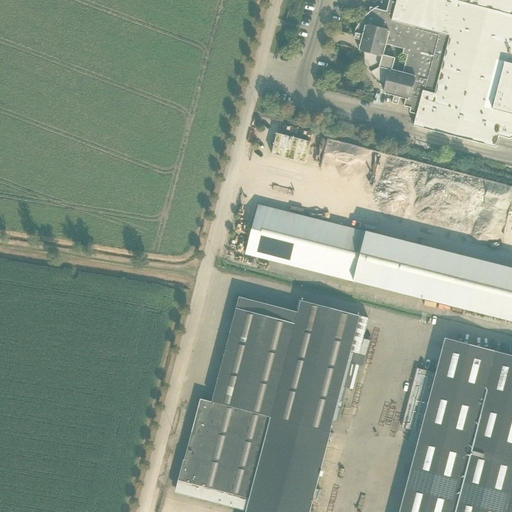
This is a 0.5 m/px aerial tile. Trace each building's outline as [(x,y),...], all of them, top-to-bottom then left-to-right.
[(414,127),(495,148),(498,136),(510,139),(511,138),(511,0),(389,0),(386,12),(370,8),(368,15),(367,15),(364,17),(361,21),(358,25),(357,28),(354,32),(354,34),(355,35),(354,40),(361,41),(358,50),(364,52),(364,57),(365,62),(367,68),(370,74),(373,79),(376,82),(380,85),(385,89),(384,94),(394,97),(392,104),(397,105),(399,98),(405,100),(404,107),(411,109),(409,113),(417,115),(414,127)] [(271,155),(305,164),(310,143),(276,135),(271,155)] [(511,323),(511,270),(260,205),(247,255),(511,323)] [(359,355),(368,319),(299,301),(295,312),(239,297),(212,402),(200,400),(179,481),(180,482),(178,491),(210,500),(212,490),(249,500),(245,511),(309,511),(313,501),(317,503),(320,491),(315,489),(331,433),(329,433),(341,387),(352,390),(359,366),(362,366),(364,356),(359,355)] [(400,511),(511,511),(511,356),(446,339),(436,374),(417,369),(402,427),(421,432),(400,511)]
